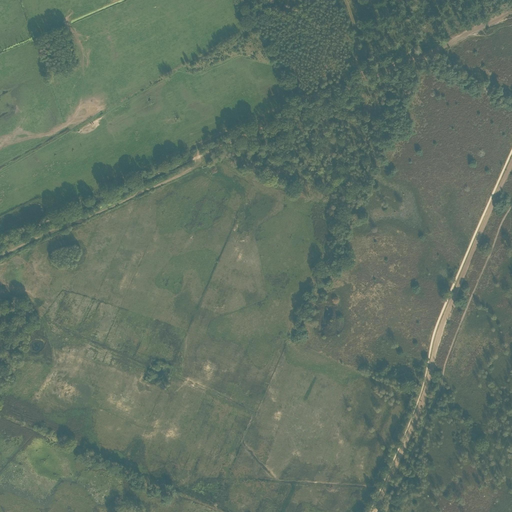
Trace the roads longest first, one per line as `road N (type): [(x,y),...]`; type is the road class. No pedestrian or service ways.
road 1 (track): [(449,42),(422,43),(204,141),(187,171),(0,253)]
road 2 (track): [(511,162),(437,336),(419,410),(375,511)]
